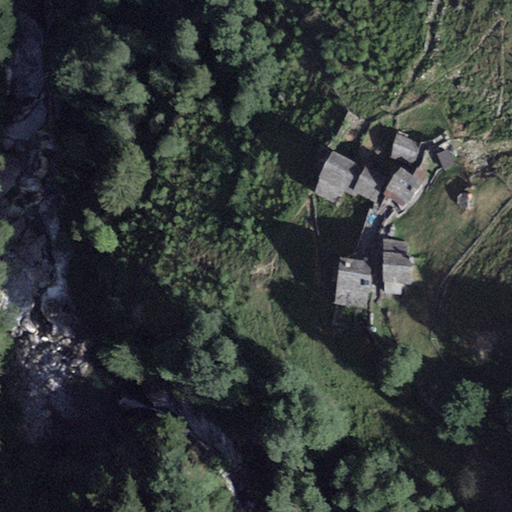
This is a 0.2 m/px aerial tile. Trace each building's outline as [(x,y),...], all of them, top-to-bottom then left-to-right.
[(420,146),(398,138),(390,160),(413,168),(420,146)] [(384,178),(332,157),(321,183),(373,205),(384,178)] [(425,185),(400,173),(388,196),(413,209),(425,185)] [(407,244),(384,243),(383,287),(412,287),(413,258),(407,258),(407,244)] [(371,267),(338,265),(336,309),(369,310),(371,267)]
